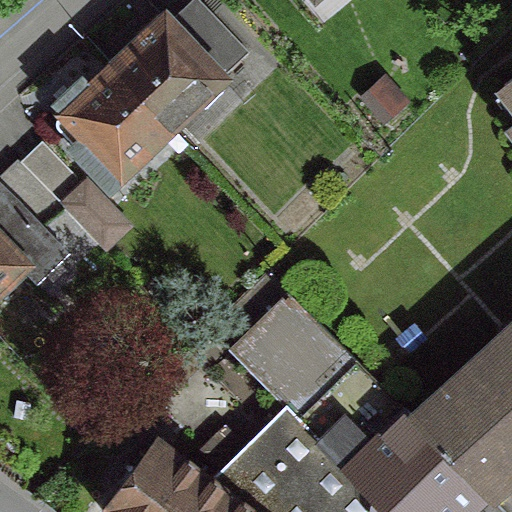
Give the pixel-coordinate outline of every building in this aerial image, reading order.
[(131,34),(137,39),(110,64),(167,125),(243,53),(197,4),(172,28),(161,17),(159,18),(154,12),(131,34)] [(77,78),(51,103),(84,137),(73,148),(106,183),(167,125),(110,64),(86,87),(77,78)] [(511,76),(501,85),(511,98),(511,124),(511,125),(511,126),(511,76)] [(392,105),(375,85),(361,97),(378,117),(392,105)] [(38,142),(16,162),(57,206),(99,250),(123,226),(82,183),(79,186),(38,142)] [(0,281),(19,264),(28,274),(53,250),(33,228),(57,206),(16,162),(0,176),(0,281)] [(205,327),(281,405),(205,478),(225,493),(250,511),(461,511),(482,493),(409,418),(263,269),(205,327)] [(511,324),(409,418),(482,493),(511,465),(511,324)] [(211,511),(225,493),(205,478),(153,438),(98,511),(211,511)] [(250,511),(225,493),(211,511),(250,511)]
